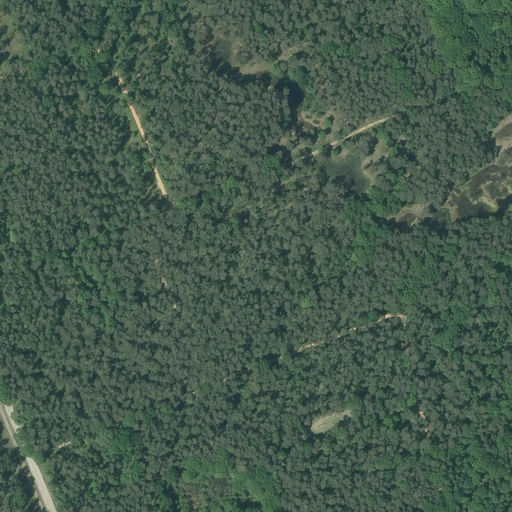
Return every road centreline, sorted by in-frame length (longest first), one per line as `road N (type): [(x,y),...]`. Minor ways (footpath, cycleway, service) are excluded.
road 1 (track): [(29,458),(402,313),(407,370),(441,511)]
road 2 (track): [(0,277),(511,70)]
road 3 (track): [(0,80),(83,48),(110,55),(171,207)]
road 4 (track): [(209,388),(139,220)]
road 5 (track): [(0,386),(52,511)]
